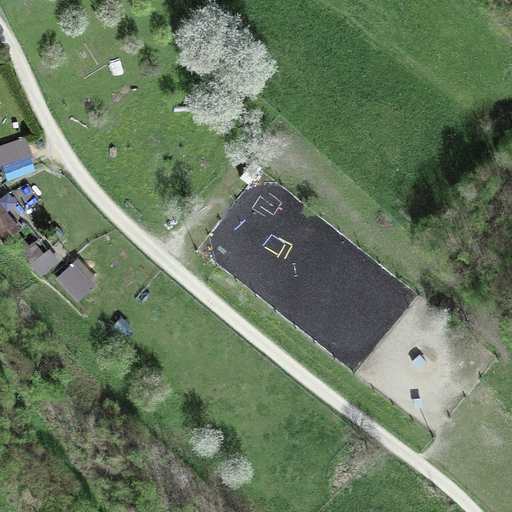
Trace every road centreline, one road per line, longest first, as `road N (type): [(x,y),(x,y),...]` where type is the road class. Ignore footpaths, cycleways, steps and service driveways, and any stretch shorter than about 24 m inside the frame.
road 1 (track): [(474,511),(98,199),(54,140),(0,28)]
road 2 (track): [(511,120),(481,115),(334,0)]
